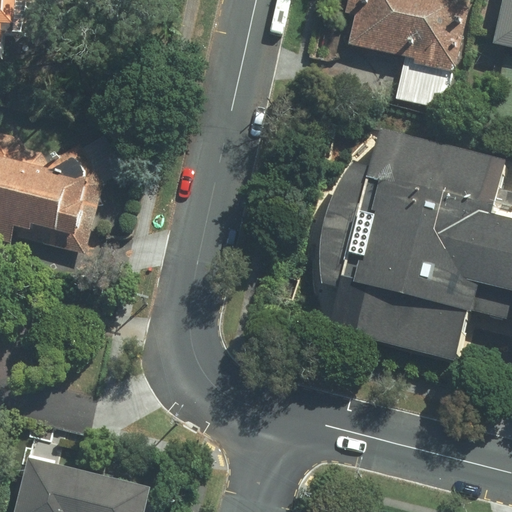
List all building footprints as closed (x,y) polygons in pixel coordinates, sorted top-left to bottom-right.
[(32,0),(0,0),(0,79),(1,80),(4,37),(30,38),(32,0)] [(476,0),(349,0),(345,19),(357,22),(351,48),(407,61),(398,101),(442,111),(450,77),(458,79),(476,0)] [(511,0),(507,0),(497,52),(511,54),(511,0)] [(0,248),(12,252),(15,239),(89,258),(107,188),(98,186),(91,149),(68,143),(52,159),(33,153),(27,130),(4,123),(0,126),(0,248)] [(342,294),(332,334),(457,366),(470,316),(511,326),(511,194),(502,192),(508,165),(382,133),(373,170),(354,166),(343,179),(335,196),(328,218),(321,242),(321,265),(323,289),(342,294)] [(148,511),(153,495),(153,494),(33,464),(20,511),(148,511)]
